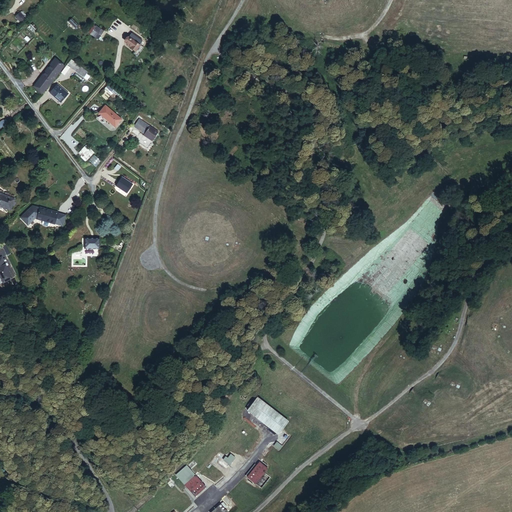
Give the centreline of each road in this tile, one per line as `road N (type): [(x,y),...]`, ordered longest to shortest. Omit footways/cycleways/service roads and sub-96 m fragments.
road 1 (unclassified): [(111,511),(0,314)]
road 2 (unclassified): [(0,64),(87,176),(116,150)]
